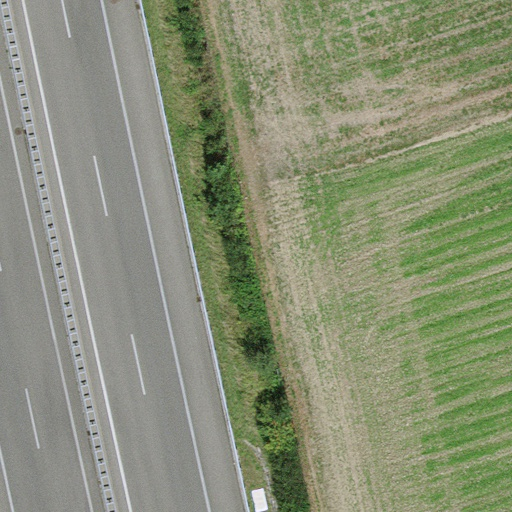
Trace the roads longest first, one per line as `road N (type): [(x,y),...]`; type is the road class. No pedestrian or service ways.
road 1 (motorway): [(176,511),(67,0)]
road 2 (motorway): [(0,220),(62,511)]
